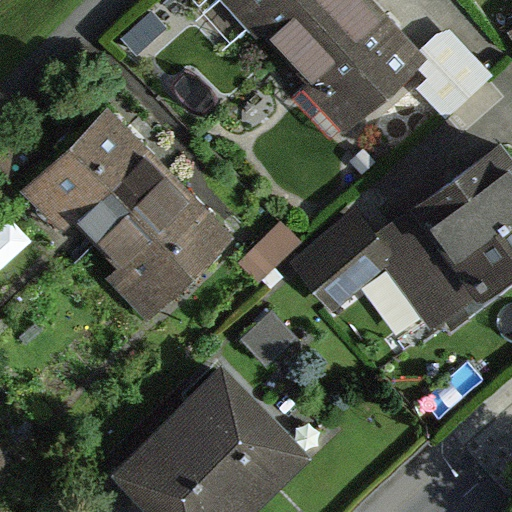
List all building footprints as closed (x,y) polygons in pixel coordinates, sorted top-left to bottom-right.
[(226,0),(221,6),(259,45),(274,32),(298,56),(355,0),(226,0)] [(383,0),(355,0),(298,56),(321,80),(307,94),(343,131),(429,47),(383,0)] [(106,108),(20,192),(59,231),(73,217),(97,242),(169,172),(106,108)] [(387,262),(435,325),(511,265),(511,155),(500,140),(378,234),(361,212),(295,263),(330,307),(387,262)] [(169,172),(97,242),(121,266),(106,280),(142,317),(229,233),(169,172)] [(237,511),(312,441),(223,348),(110,455),(164,511),(237,511)]
